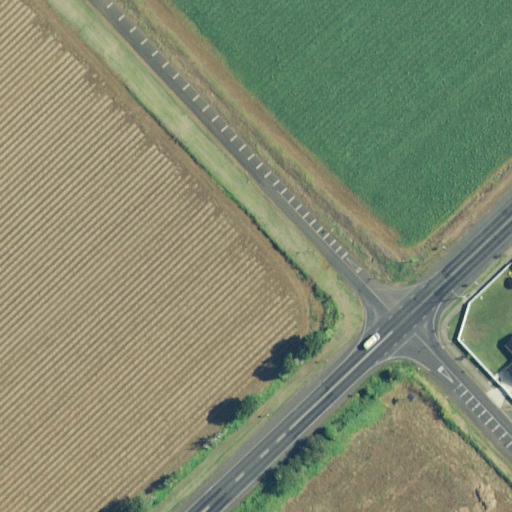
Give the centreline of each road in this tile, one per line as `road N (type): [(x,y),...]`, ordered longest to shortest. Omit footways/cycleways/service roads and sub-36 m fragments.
road 1 (unclassified): [(106,0),(402,320)]
road 2 (secondary): [(402,320),(202,511)]
road 3 (tertiary): [(402,320),(511,437)]
road 4 (secondary): [(402,320),(511,217)]
